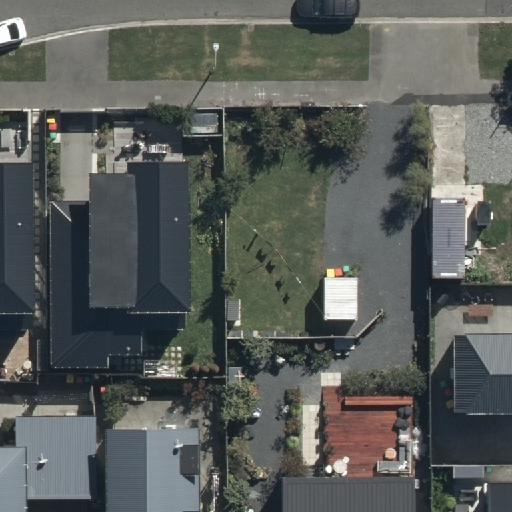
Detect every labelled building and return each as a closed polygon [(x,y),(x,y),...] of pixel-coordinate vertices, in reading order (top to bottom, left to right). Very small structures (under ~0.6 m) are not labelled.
[(182,166),(82,166),(82,198),(43,198),(45,362),(134,362),(134,324),(183,323),(182,166)] [(0,306),(26,307),(25,169),(0,168),(0,306)] [(385,171),(243,171),(243,329),(257,329),(257,391),(301,391),(301,348),(337,348),(337,334),(346,334),(346,409),(396,409),(396,250),(420,250),(420,168),(385,168),(385,171)] [(485,172),(426,172),(427,252),(486,251),(485,172)] [(511,330),(451,331),(452,415),(511,414),(511,330)] [(105,415),(105,511),(195,511),(195,415),(105,415)] [(15,441),(0,441),(0,511),(25,511),(26,499),(91,498),(90,416),(15,417),(15,441)] [(405,511),(406,474),(274,474),(273,511),(405,511)] [(486,511),(511,511),(511,483),(486,484),(486,511)]
